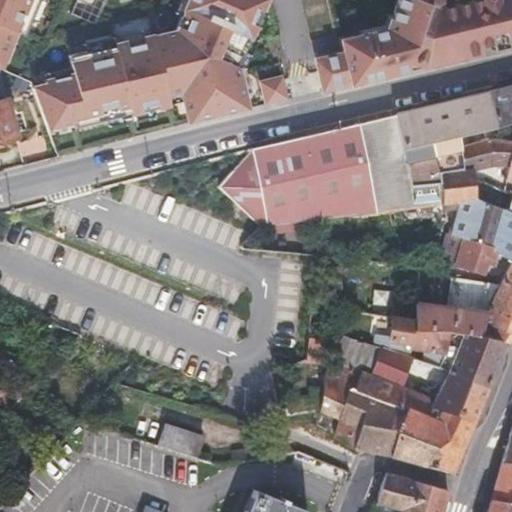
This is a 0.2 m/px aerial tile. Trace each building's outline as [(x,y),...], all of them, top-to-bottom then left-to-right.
[(0,0),(0,68),(1,69),(16,31),(23,34),(31,16),(38,0),(0,0)] [(188,0),(176,30),(167,32),(160,34),(153,35),(145,38),(120,43),(68,56),(73,73),(44,80),(46,84),(31,88),(48,131),(75,125),(75,127),(133,112),(170,103),(168,97),(181,93),(187,122),(253,107),(246,63),(255,39),(270,0),(188,0)] [(77,0),(72,14),(97,23),(106,0),(77,0)] [(322,90),(408,69),(409,63),(421,29),(430,4),(420,0),(398,0),(389,29),(342,40),(341,40),(344,53),(316,60),(317,64),(317,68),(322,90)] [(511,0),(420,0),(430,4),(421,29),(409,63),(408,69),(425,67),(467,56),(465,49),(480,46),(482,53),(492,50),(490,43),(508,39),(510,46),(511,45),(511,0)] [(492,50),(510,46),(508,39),(490,43),(492,50)] [(467,56),(482,53),(480,46),(465,49),(467,56)] [(284,73),(259,78),(265,103),(289,97),(284,73)] [(511,85),(486,91),(493,125),(511,119),(511,85)] [(483,127),(493,125),(486,91),(394,113),(409,183),(439,184),(439,181),(437,174),(462,168),(459,146),(458,134),(483,127)] [(0,138),(15,135),(5,99),(0,100),(0,138)] [(409,183),(394,113),(359,122),(359,123),(378,211),(400,208),(425,205),(432,204),(442,203),(439,184),(409,183)] [(359,123),(333,128),(250,148),(217,190),(261,226),(378,211),(359,123)] [(486,139),(459,146),(462,168),(464,168),(496,165),(508,165),(505,180),(511,181),(511,139),(511,140),(497,137),(486,139)] [(462,168),(437,174),(439,181),(465,174),(464,168),(462,168)] [(442,203),(442,204),(458,202),(469,201),(465,174),(439,181),(439,184),(442,203)] [(449,234),(464,239),(467,230),(477,198),(469,201),(458,202),(449,234)] [(511,263),(511,211),(505,209),(477,198),(467,230),(499,239),(495,251),(511,260),(511,263)] [(495,252),(495,251),(499,239),(467,230),(464,239),(457,266),(483,274),(487,264),(493,265),(496,253),(495,252)] [(457,266),(464,239),(449,234),(445,232),(436,264),(457,267),(457,266)] [(479,334),(507,341),(511,331),(511,263),(497,290),(453,282),(448,306),(393,300),(392,316),(415,319),(414,330),(446,329),(479,334)] [(392,316),(370,313),(368,322),(390,326),(389,340),(409,343),(409,348),(444,353),(439,366),(448,369),(489,387),(497,366),(507,341),(479,334),(446,329),(414,330),(415,319),(392,316)] [(310,324),(307,338),(320,340),(322,340),(324,325),(310,324)] [(489,387),(448,369),(437,393),(419,386),(417,392),(403,386),(413,357),(382,346),(342,334),(330,360),(360,371),(354,388),(435,418),(440,408),(475,419),(489,387)] [(305,360),(305,361),(322,363),(324,340),(322,340),(320,340),(307,338),(305,360)] [(452,473),(462,447),(475,419),(440,408),(435,418),(354,388),(360,371),(330,360),(325,375),(350,384),(338,417),(360,424),(354,446),(359,448),(390,454),(413,461),(452,473)] [(350,384),(325,375),(323,386),(319,411),(338,417),(350,384)] [(13,384),(0,378),(0,418),(10,408),(5,403),(13,384)] [(14,395),(19,398),(27,390),(18,386),(14,395)] [(360,424),(338,417),(336,437),(354,446),(360,424)] [(157,445),(197,458),(202,436),(164,424),(157,445)] [(511,424),(501,465),(511,467),(511,424)] [(231,450),(233,461),(263,454),(260,446),(231,450)] [(511,467),(501,465),(489,503),(511,509),(511,467)] [(386,471),(376,500),(402,507),(411,510),(410,511),(413,511),(442,511),(447,489),(386,471)] [(306,511),(308,510),(254,489),(244,511),(306,511)] [(511,511),(511,509),(489,503),(486,511),(511,511)]
